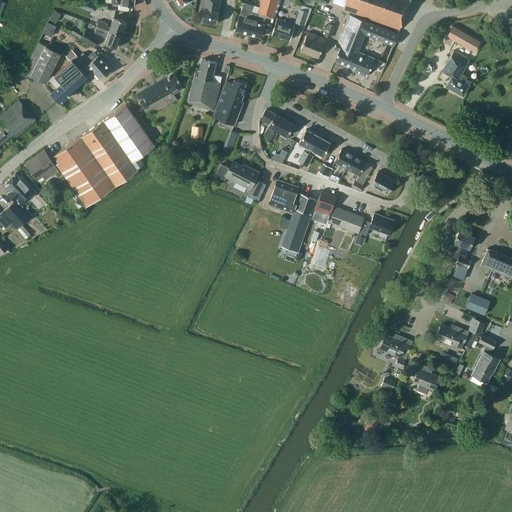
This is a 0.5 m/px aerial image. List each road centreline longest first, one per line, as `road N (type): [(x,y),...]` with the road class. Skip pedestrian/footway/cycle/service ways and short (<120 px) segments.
road 1 (tertiary): [(0,176),(124,80),(172,27)]
road 2 (residential): [(266,93),(256,119),(264,159),(384,204),(408,191)]
road 3 (residential): [(408,191),(407,176),(394,165),(266,93)]
road 4 (unclassified): [(382,108),(420,27),(487,0)]
road 5 (unclassified): [(411,314),(449,220),(475,205),(501,205)]
road 6 (tertiary): [(511,174),(382,108)]
